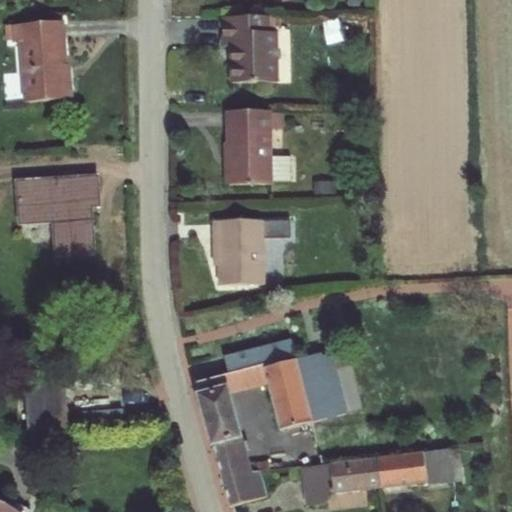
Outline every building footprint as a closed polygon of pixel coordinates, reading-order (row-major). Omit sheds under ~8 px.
[(270,3),(219,3),(218,33),(227,33),(226,73),(271,72),(270,3)] [(68,20),(20,23),(21,39),(27,38),(30,101),(78,97),(77,79),(71,78),(68,20)] [(264,171),(263,97),(222,97),(222,171),(264,171)] [(62,227),(67,269),(103,265),(95,195),(102,195),(100,182),(21,191),(26,231),(62,227)] [(284,211),(208,210),(208,240),(212,240),(212,271),(257,272),(256,229),(284,229),(284,211)] [(224,352),(229,369),(296,351),(291,333),(224,352)] [(310,353),(298,356),(315,419),(348,408),(334,366),(337,365),(332,349),(311,355),(310,353)] [(283,429),(315,419),(298,356),(296,351),(229,369),(195,378),(224,476),(266,471),(273,470),(272,460),(249,463),(244,448),(250,446),(247,437),(242,439),(229,392),(267,380),(283,429)] [(29,418),(69,414),(66,386),(27,389),(29,418)] [(69,427),(69,414),(29,418),(31,430),(69,427)] [(328,463),(320,435),(308,440),(315,465),(328,463)] [(377,457),(379,486),(425,478),(427,486),(453,482),(449,449),(377,457)] [(315,465),(298,467),(304,506),(321,505),(329,493),(379,486),(377,457),(328,463),(315,465)] [(270,498),(266,471),(224,476),(232,504),(270,498)]
